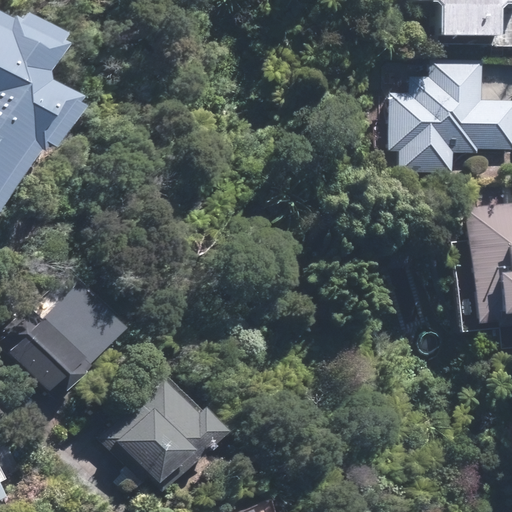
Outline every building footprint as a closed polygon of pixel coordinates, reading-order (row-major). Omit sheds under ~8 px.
[(511,0),(399,0),(400,7),(422,8),(421,41),(481,43),(480,49),(511,49),(511,0)] [(0,201),(54,111),(14,88),(28,64),(0,47),(0,201)] [(408,98),(379,96),(377,152),(390,152),(389,175),(446,177),(447,152),(511,154),(511,100),(444,98),(445,79),(409,77),(408,98)] [(511,204),(453,212),(465,328),(511,322),(511,204)] [(108,328),(65,285),(21,330),(11,320),(0,331),(0,336),(7,344),(0,351),(0,361),(38,400),(51,387),(59,394),(80,373),(72,365),(108,328)] [(181,420),(147,385),(91,440),(138,489),(142,484),(145,487),(147,485),(154,493),(213,437),(188,412),(181,420)]
